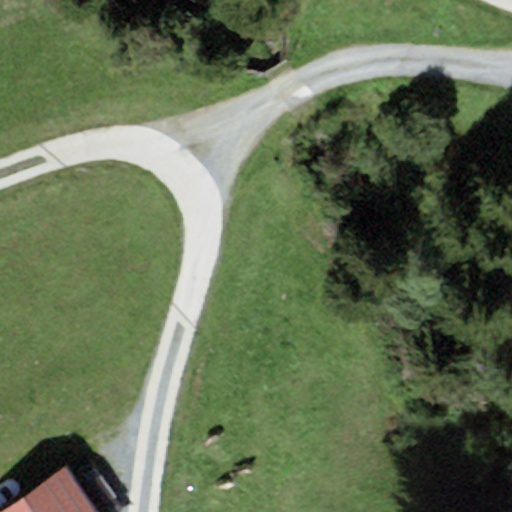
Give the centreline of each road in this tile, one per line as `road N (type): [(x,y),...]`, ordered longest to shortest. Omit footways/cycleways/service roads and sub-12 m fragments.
road 1 (track): [(152,511),(161,395),(213,270),(208,201),(187,169)]
road 2 (track): [(187,169),(278,96),(393,58),(511,77)]
road 3 (track): [(187,169),(143,145),(0,186)]
